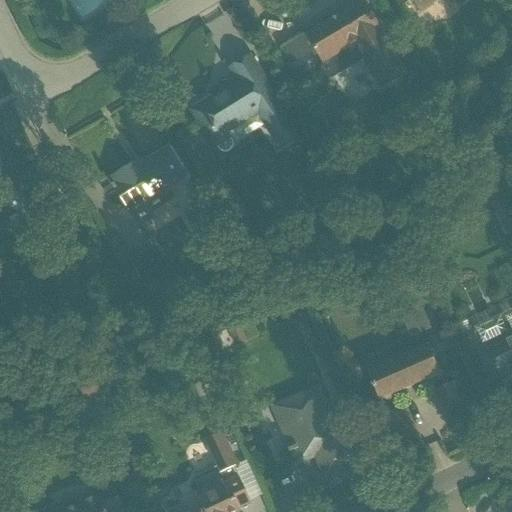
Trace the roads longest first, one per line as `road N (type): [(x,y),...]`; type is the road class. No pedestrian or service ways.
road 1 (residential): [(191,0),(54,82),(33,78),(0,16)]
road 2 (residential): [(371,511),(511,446)]
